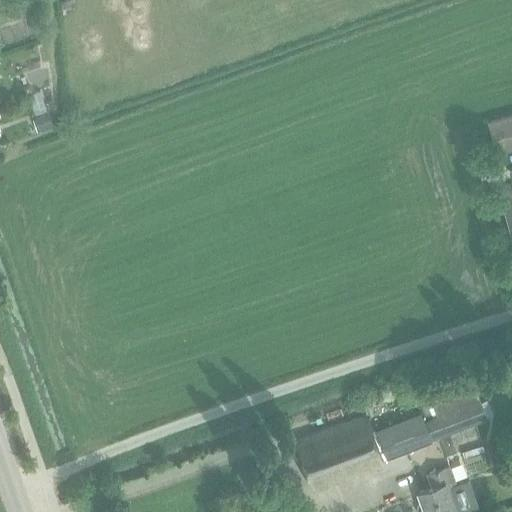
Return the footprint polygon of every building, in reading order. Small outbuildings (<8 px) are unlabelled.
[(0,0),(0,17),(11,14),(6,0),(0,0)] [(48,114),(33,120),(37,131),(52,126),(48,114)] [(511,116),(488,123),(496,153),(511,148),(511,116)] [(511,170),(508,172),(511,186),(499,190),(510,233),(511,232),(511,170)] [(388,460),(440,440),(447,457),(457,453),(450,436),(487,421),(486,417),(493,415),(487,400),(480,403),(480,402),(437,418),(432,406),(421,411),(422,413),(376,430),(388,460)] [(313,491),(331,484),(385,465),(383,460),(375,441),(366,415),(295,440),(313,491)] [(483,447),(462,453),(466,464),(486,458),(483,447)] [(432,487),(417,492),(422,505),(419,506),(417,510),(418,511),(451,511),(453,511),(466,511),(478,508),(468,480),(457,485),(451,466),(445,468),(428,475),(432,487)]
